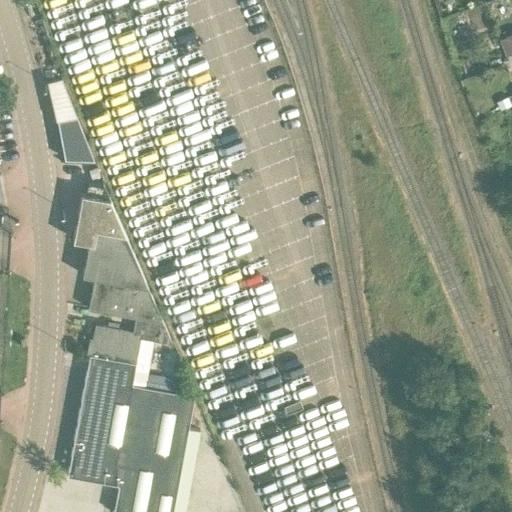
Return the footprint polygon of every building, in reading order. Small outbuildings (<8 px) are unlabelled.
[(511,33),(500,38),(507,55),(511,52),(511,33)] [(62,77),(48,80),(56,119),(57,119),(64,158),(94,159),(62,77)] [(497,101),(501,110),(511,105),(508,96),(497,101)] [(96,167),(88,170),(91,178),(99,175),(96,167)] [(110,197),(81,191),(72,238),(88,241),(132,249),(110,197)] [(88,241),(82,274),(93,276),(148,286),(132,249),(88,241)] [(87,308),(162,321),(148,286),(93,276),(87,308)] [(140,384),(146,386),(154,339),(171,342),(162,321),(87,308),(135,317),(132,330),(95,322),(92,337),(89,337),(87,352),(89,352),(89,354),(144,363),(140,384)] [(185,511),(200,429),(188,427),(194,394),(146,386),(140,384),(144,363),(89,354),(67,475),(126,486),(120,511),(119,511),(113,511),(114,511),(185,511)]
